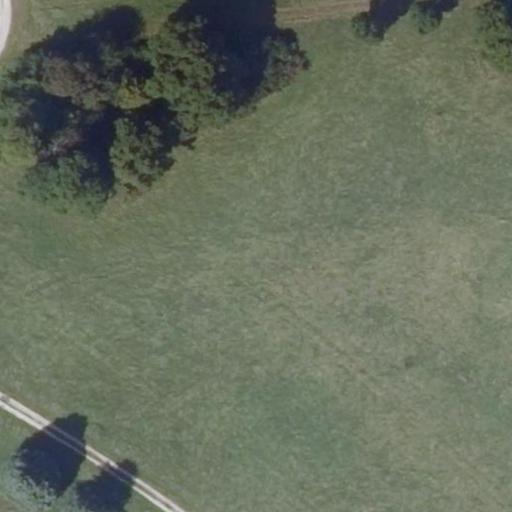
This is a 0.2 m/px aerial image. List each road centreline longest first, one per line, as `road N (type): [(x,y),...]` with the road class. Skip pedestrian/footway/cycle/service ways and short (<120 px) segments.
road 1 (track): [(0,40),(37,46),(435,0)]
road 2 (unclassified): [(0,407),(163,511)]
